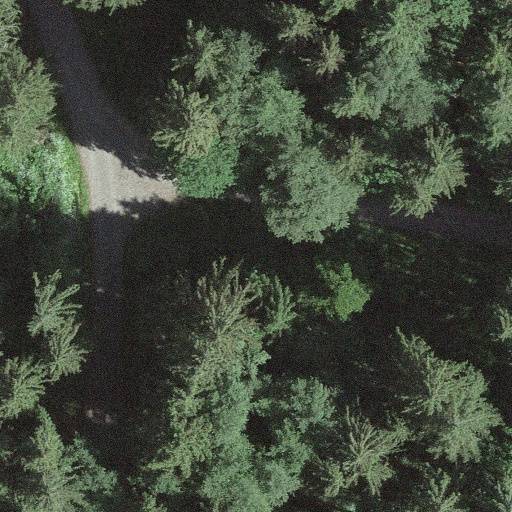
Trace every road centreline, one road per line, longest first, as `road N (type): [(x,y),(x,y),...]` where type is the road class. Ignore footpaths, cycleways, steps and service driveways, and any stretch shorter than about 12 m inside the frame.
road 1 (track): [(116,511),(111,452),(121,244),(114,158),(52,0)]
road 2 (track): [(114,158),(317,206),(511,230)]
